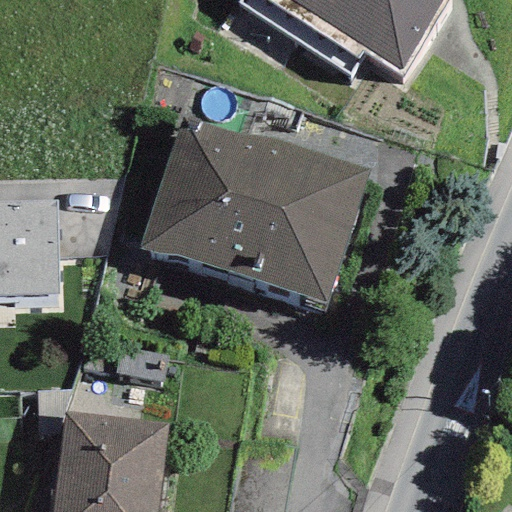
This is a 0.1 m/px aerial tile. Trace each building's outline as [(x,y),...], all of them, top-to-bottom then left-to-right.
[(448,0),(239,0),(237,5),(348,75),(362,53),(400,77),(448,0)] [(325,302),(369,169),(261,137),(224,131),(178,132),(140,250),(173,253),(325,302)] [(57,201),(0,202),(0,297),(59,295),(57,201)] [(167,355),(87,342),(82,370),(162,383),(167,355)] [(157,511),(168,424),(64,412),(52,511),(157,511)] [(247,457),(242,511),(292,511),(297,461),(247,457)]
